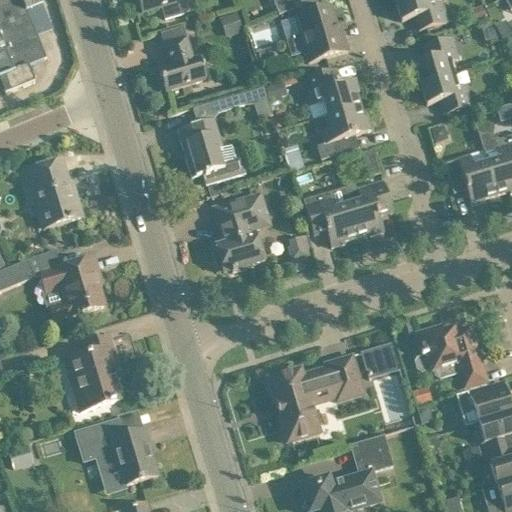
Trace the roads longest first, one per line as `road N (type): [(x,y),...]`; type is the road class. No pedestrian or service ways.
road 1 (residential): [(447,275),(360,0)]
road 2 (unclassified): [(185,348),(447,275)]
road 3 (tertiary): [(185,348),(109,97)]
road 4 (tertiary): [(234,511),(185,348)]
